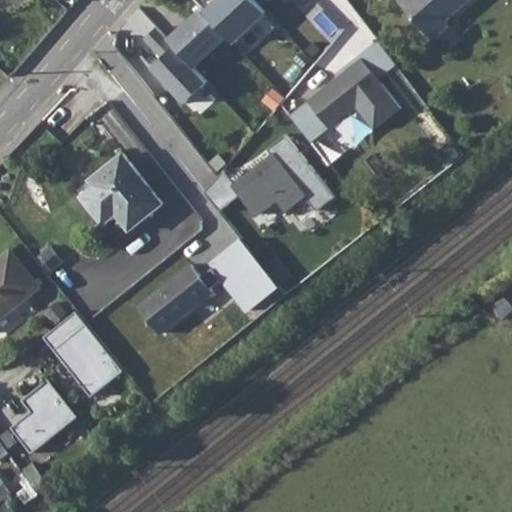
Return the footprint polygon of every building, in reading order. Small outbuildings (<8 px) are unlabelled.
[(218,0),(207,10),(231,37),(236,43),(271,12),(258,0),(218,0)] [(401,0),(433,34),(435,31),(443,31),(451,25),(452,16),(469,0),(401,0)] [(205,7),(172,37),(198,66),(231,37),(207,10),(205,7)] [(161,27),(148,39),(164,57),(154,66),(187,102),(211,80),(198,66),(172,37),(161,27)] [(365,55),(293,111),(314,142),(358,107),(374,127),(401,105),(365,55)] [(225,168),(206,191),(221,211),(243,194),(258,214),(281,200),(288,211),(308,196),(321,210),(339,196),(289,132),(271,147),(275,153),(237,183),(225,168)] [(163,202),(124,153),(90,179),(95,186),(82,196),(105,224),(118,214),(129,228),(163,202)] [(241,238),(210,262),(248,310),(265,297),(278,286),(241,238)] [(11,251),(0,259),(0,319),(40,287),(11,251)] [(196,264),(143,304),(165,333),(218,293),(196,264)] [(265,297),(248,310),(256,319),(272,306),(265,297)] [(79,312),(50,334),(96,394),(125,371),(79,312)] [(80,415),(50,377),(24,399),(33,410),(13,426),(33,452),(80,415)] [(13,511),(0,493),(0,511),(13,511)]
